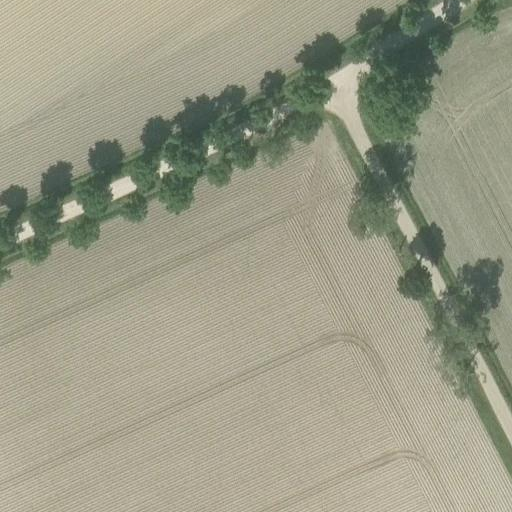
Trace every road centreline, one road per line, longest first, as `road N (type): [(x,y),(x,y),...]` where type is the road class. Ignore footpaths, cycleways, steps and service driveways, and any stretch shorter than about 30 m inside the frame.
road 1 (track): [(342,92),(0,250)]
road 2 (track): [(342,92),(511,416)]
road 3 (track): [(479,0),(342,92)]
